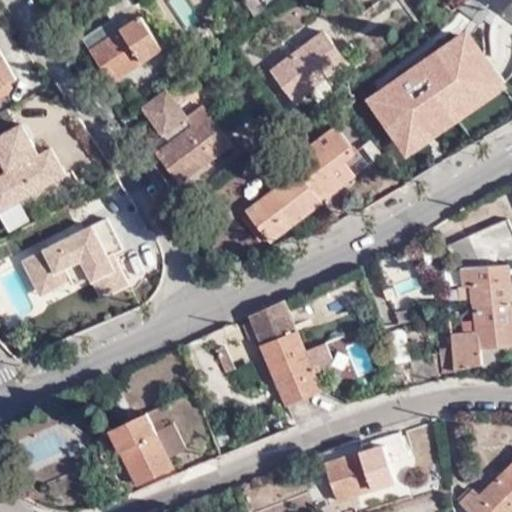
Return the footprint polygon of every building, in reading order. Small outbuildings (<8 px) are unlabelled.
[(141,0),(112,0),(105,5),(113,19),(124,11),(142,0),(141,0)] [(124,11),(113,19),(83,39),(91,51),(132,24),(124,11)] [(132,24),(91,51),(113,83),(164,48),(143,16),(132,24)] [(464,30),(362,101),(404,161),(506,90),(464,30)] [(295,100),(347,62),(325,31),(272,70),(295,100)] [(0,84),(16,75),(0,45),(0,84)] [(162,133),(186,116),(165,87),(141,103),(162,133)] [(180,182),(232,142),(210,114),(158,153),(180,182)] [(0,210),(66,173),(51,147),(40,152),(23,122),(0,135),(0,153),(9,170),(0,175),(0,210)] [(338,127),(299,156),(307,167),(299,173),(320,200),(354,173),(344,160),(355,150),(338,127)] [(387,155),(377,142),(368,149),(379,162),(387,155)] [(270,241),(322,201),(320,200),(299,173),(242,217),(260,240),(266,236),(270,241)] [(25,260),(37,282),(58,272),(63,285),(73,279),(76,284),(91,276),(103,295),(130,282),(116,252),(124,247),(109,217),(25,260)] [(511,233),(507,221),(464,240),(480,266),(510,263),(511,263),(511,233)] [(464,240),(447,249),(466,267),(480,266),(464,240)] [(480,266),(466,267),(467,286),(468,286),(474,286),(475,305),(511,300),(511,288),(510,263),(480,266)] [(58,272),(37,282),(43,294),(63,285),(58,272)] [(511,319),(511,300),(475,305),(477,322),(511,319)] [(306,353),(286,301),(251,315),(252,318),(287,406),(322,393),(314,373),(337,365),(327,344),(306,353)] [(511,346),(511,319),(477,322),(477,332),(453,334),(453,347),(442,348),(442,351),(444,371),(461,369),(484,364),(485,367),(504,365),(503,348),(511,346)] [(218,346),(231,339),(226,331),(213,337),(218,346)] [(350,351),(359,374),(372,368),(363,346),(350,351)] [(432,353),(393,362),(400,385),(437,378),(432,353)] [(140,485),(174,468),(149,413),(113,429),(140,485)] [(59,434),(23,443),(28,465),(64,456),(59,434)] [(364,451),(362,444),(361,441),(319,455),(322,466),(326,465),(338,500),(397,481),(386,444),(364,451)] [(474,490),(461,502),(470,511),(511,511),(511,465),(480,496),(474,490)] [(457,498),(461,502),(474,490),(470,486),(457,498)]
